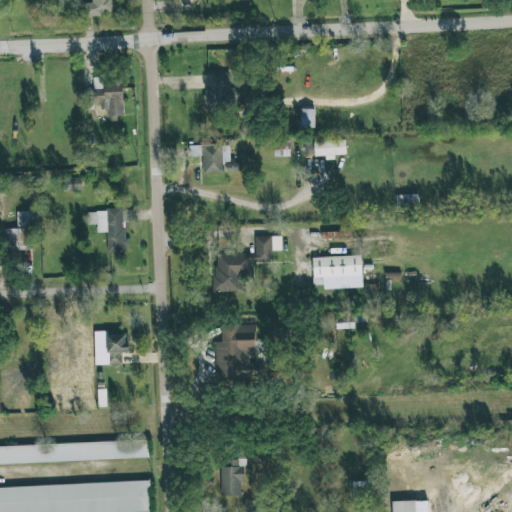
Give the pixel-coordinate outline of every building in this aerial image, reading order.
[(91,0),(92,3),(82,3),(84,16),(111,14),(110,0),(91,0)] [(229,73),(203,74),(204,110),(240,109),(239,88),(229,88),(229,73)] [(123,118),(122,78),(93,79),(93,103),(100,103),(100,110),(108,110),(108,119),(123,118)] [(313,141),(314,158),(333,158),(333,155),(346,155),(345,140),(313,141)] [(203,174),(224,173),(224,172),(238,171),(238,163),(230,163),(229,144),(189,146),(189,157),(202,156),(203,174)] [(64,179),(64,191),(82,191),(82,178),(64,179)] [(107,252),(127,251),(126,222),(134,222),(134,209),(87,211),(88,225),(96,224),(97,233),(106,232),(107,252)] [(16,212),(16,229),(3,229),(4,251),(34,250),(33,211),(16,212)] [(321,232),(322,240),(350,239),(350,231),(321,232)] [(255,254),(214,254),(214,292),(243,291),(242,276),(251,276),(251,262),(271,262),(271,251),(281,251),(281,236),(254,236),(255,254)] [(312,258),(313,285),(323,284),(323,277),(361,276),(361,255),(312,258)] [(216,379),(255,377),(253,324),(220,326),(221,342),(215,342),(216,379)] [(94,365),(121,365),(121,353),(128,353),(128,335),(106,335),(106,331),(93,332),(94,365)] [(0,464),(148,458),(147,440),(0,446),(0,464)] [(221,496),(244,496),(243,452),(237,453),(237,459),(220,460),(221,496)] [(0,511),(150,511),(149,482),(0,487),(0,511)] [(392,502),(392,511),(428,511),(428,501),(392,502)]
